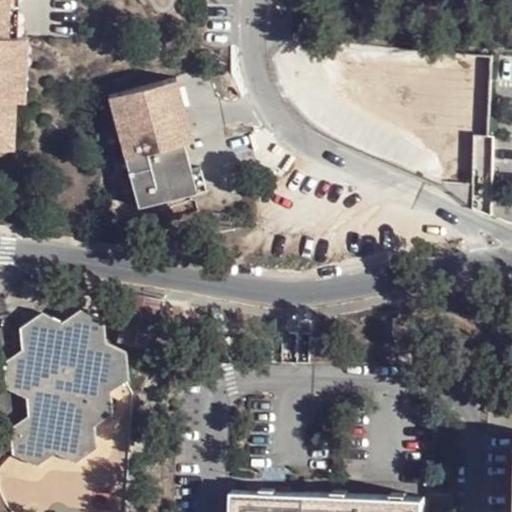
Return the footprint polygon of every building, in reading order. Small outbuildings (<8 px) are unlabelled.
[(0,0),(0,128),(11,129),(12,107),(15,43),(1,42),(3,0),(0,0)] [(17,0),(3,0),(1,42),(15,43),(17,0)] [(28,44),(15,43),(12,107),(25,108),(28,44)] [(183,144),(196,141),(176,78),(146,85),(103,97),(123,159),(183,144)] [(0,157),(9,158),(11,129),(0,128),(0,157)] [(183,144),(123,159),(134,205),(197,190),(183,144)] [(152,337),(163,291),(127,283),(116,329),(152,337)] [(126,378),(125,352),(105,343),(103,320),(77,307),(57,320),(37,309),(14,327),(18,349),(2,360),(8,389),(20,394),(22,414),(9,424),(13,455),(31,464),(52,449),(69,459),(93,449),(92,425),(111,411),(110,388),(126,378)] [(511,431),(511,395),(494,395),(492,431),(511,431)] [(431,511),(431,487),(239,489),(238,511),(431,511)]
